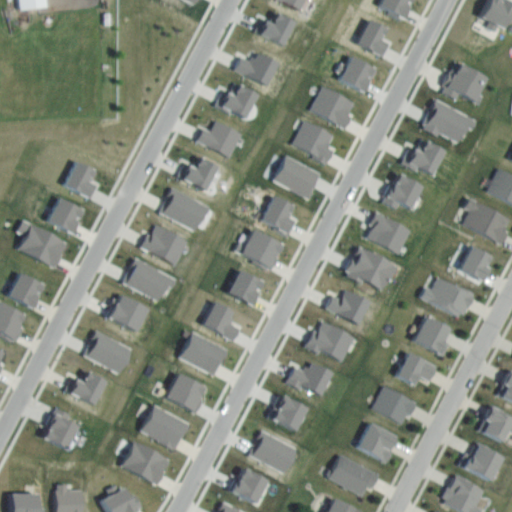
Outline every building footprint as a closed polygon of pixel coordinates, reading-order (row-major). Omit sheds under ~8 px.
[(45,7),(45,4),(40,4),(39,0),(10,0),(11,9),(45,7)] [(298,0),(294,10),(273,0),(298,0)] [(407,0),(407,2),(406,2),(406,3),(408,4),(402,17),(400,17),(399,19),(385,12),(387,9),(378,4),(379,0),(407,0)] [(511,0),(511,2),(511,3),(511,15),(510,19),(504,15),(498,26),(494,24),(492,28),(483,23),(485,20),(475,15),(483,0),(511,0)] [(247,35),(273,47),(286,20),(266,11),(261,23),(254,20),(247,35)] [(385,25),(381,32),(382,32),(380,36),(388,41),(381,54),(354,40),(367,15),(385,25)] [(274,59),(263,83),(231,68),(238,54),(247,58),(249,54),(253,56),(255,50),(274,59)] [(374,67),(362,90),(336,76),(339,71),(334,69),(339,60),(344,62),(349,53),(374,67)] [(482,76),(473,91),(479,95),(475,103),(464,97),(465,96),(457,92),(454,98),(441,91),(444,86),(441,84),(454,60),(482,76)] [(253,92),(240,115),(228,108),(227,111),(212,103),(220,87),(226,90),(232,80),(253,92)] [(352,100),(346,111),(349,113),(343,126),(308,107),(321,83),(352,100)] [(473,119),(469,127),(465,125),(456,141),(438,131),(435,135),(422,127),(423,124),(420,122),(433,97),(473,119)] [(331,132),(325,144),(332,147),(324,162),(310,155),(311,153),(290,142),(303,117),(331,132)] [(238,133),(227,156),(193,140),(200,127),(208,130),(213,120),(238,133)] [(442,149),(429,172),(416,164),(414,169),(399,161),(408,145),(414,148),(420,137),(442,149)] [(318,173),(305,198),(270,179),(283,154),(318,173)] [(214,164),(201,188),(174,174),(182,160),(190,165),(196,155),(214,164)] [(93,170),(87,181),(94,185),(87,198),(60,183),(73,159),(93,170)] [(511,174),(511,203),(484,189),(496,166),(511,174)] [(420,185),(407,208),(397,202),(393,208),(380,201),(384,194),(382,194),(389,182),(392,183),(398,173),(420,185)] [(206,205),(202,214),(199,213),(191,228),(156,209),(169,185),(206,205)] [(293,206),(287,216),(293,219),(285,235),(271,227),(272,225),(259,217),(271,194),(293,206)] [(507,217),(501,229),(504,230),(498,241),(460,221),(466,209),(461,205),(466,195),(507,217)] [(78,208),(73,218),(75,220),(68,232),(43,219),(55,196),(78,208)] [(408,228),(395,252),(364,235),(371,223),(367,221),(373,209),(408,228)] [(62,242),(58,251),(57,250),(56,252),(57,253),(50,266),(14,247),(21,234),(14,230),(19,219),(62,242)] [(184,238),(172,262),(137,245),(144,231),(148,233),(153,223),(184,238)] [(279,243),(274,252),(273,251),(272,253),(275,254),(268,268),(264,266),(263,267),(250,260),(250,258),(232,249),(237,241),(241,243),(250,227),(279,243)] [(393,264),(388,273),(386,272),(378,287),(359,277),(357,281),(343,274),(345,270),(341,268),(349,254),(350,255),(356,244),(393,264)] [(490,256),(478,279),(456,267),(468,244),(490,256)] [(173,277),(168,286),(162,283),(153,299),(118,281),(131,255),(173,277)] [(258,280),(253,290),(255,291),(249,303),(224,290),(236,268),(258,280)] [(38,283),(33,293),(35,294),(28,307),(4,294),(16,271),(38,283)] [(471,292),(462,311),(459,309),(457,314),(418,295),(423,284),(429,286),(435,274),(471,292)] [(365,300),(354,322),(323,306),(330,292),(338,296),(343,288),(365,300)] [(144,306),(132,329),(103,314),(109,303),(107,302),(110,296),(114,298),(117,292),(144,306)] [(231,310),(228,315),(231,317),(228,322),(237,326),(230,339),(199,323),(211,299),(231,310)] [(0,303),(18,314),(16,319),(20,322),(13,336),(11,335),(9,337),(0,332),(0,303)] [(437,321),(438,318),(448,323),(447,326),(448,327),(443,338),(448,340),(441,353),(410,337),(422,314),(437,321)] [(350,335),(338,359),(317,348),(315,351),(301,344),(310,328),(314,330),(320,319),(350,335)] [(128,347),(114,372),(80,354),(93,329),(128,347)] [(224,348),(211,374),(176,356),(189,330),(224,348)] [(433,364),(426,379),(417,375),(412,384),(392,373),(404,350),(433,364)] [(327,371),(315,392),(299,383),(296,387),(283,380),(293,364),(301,368),(303,364),(306,365),(309,360),(327,371)] [(511,400),(496,392),(508,367),(511,368),(511,400)] [(100,380),(88,404),(61,389),(68,376),(75,380),(78,375),(79,376),(82,370),(100,380)] [(203,386),(197,396),(200,398),(193,411),(162,395),(174,371),(203,386)] [(414,401),(407,413),(404,411),(398,421),(369,406),(381,383),(414,401)] [(303,405),(291,428),(267,416),(278,392),(303,405)] [(186,422),(172,448),(169,447),(169,448),(155,441),(155,439),(137,429),(151,403),(186,422)] [(67,411),(65,416),(75,421),(63,444),(40,433),(45,424),(47,425),(48,424),(44,421),(50,409),(52,410),(54,404),(67,411)] [(502,410),(501,412),(511,417),(511,427),(510,431),(504,428),(498,440),(476,428),(481,419),(480,418),(487,405),(490,406),(492,404),(502,410)] [(395,437),(383,460),(354,445),(366,421),(395,437)] [(294,447),(281,471),(245,453),(258,429),(294,447)] [(167,456),(161,467),(162,468),(155,481),(119,462),(132,437),(167,456)] [(488,448),(500,454),(488,478),(457,463),(464,450),(469,453),(475,439),(489,446),(488,448)] [(375,473),(369,485),(365,483),(359,494),(325,475),(338,452),(375,473)] [(264,479),(252,502),(228,489),(234,476),(236,477),(241,467),(264,479)] [(470,481),(469,482),(481,489),(472,505),(477,508),(475,511),(461,511),(441,501),(443,497),(440,495),(446,484),(447,485),(455,472),(470,481)] [(65,487),(80,486),(80,511),(53,511),(53,486),(56,486),(56,481),(65,480),(65,487)] [(116,486),(122,483),(128,493),(133,491),(140,503),(134,507),(135,508),(128,511),(108,511),(99,496),(107,491),(104,486),(113,481),(116,486)] [(35,507),(43,507),(43,511),(8,511),(8,492),(35,492),(35,507)] [(354,509),(352,511),(321,511),(330,496),(354,509)] [(246,511),(213,511),(222,498),(246,511)]
